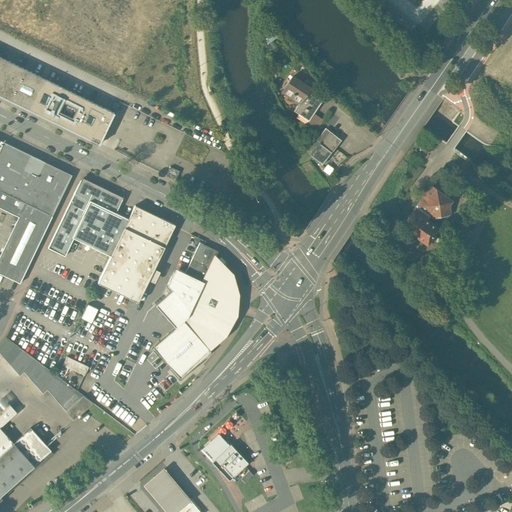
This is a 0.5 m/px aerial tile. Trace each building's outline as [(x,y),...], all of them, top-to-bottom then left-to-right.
[(114,113),(0,57),(0,95),(99,144),(114,113)] [(312,90),(292,76),(282,91),(292,98),(294,95),(301,100),(294,111),(309,121),(321,102),(309,94),(312,90)] [(437,139),(425,130),(417,142),(424,146),(419,153),(425,157),(437,139)] [(333,134),(324,146),(330,151),(339,139),(333,134)] [(72,175),(4,142),(0,150),(0,207),(19,216),(0,255),(0,273),(20,283),(72,175)] [(324,146),(320,143),(311,155),(323,164),(332,152),(330,151),(324,146)] [(122,199),(81,179),(48,248),(65,256),(74,238),(111,256),(128,219),(116,213),(122,199)] [(447,199),(430,187),(429,188),(430,188),(417,206),(416,205),(413,210),(414,211),(414,210),(427,220),(431,214),(435,217),(437,216),(437,217),(450,215),(447,199)] [(175,225),(135,205),(128,219),(111,256),(98,283),(138,302),(175,225)] [(427,220),(414,210),(414,211),(402,227),(427,245),(439,228),(427,220)] [(439,239),(433,248),(437,252),(444,242),(439,239)] [(216,251),(200,243),(185,273),(204,282),(215,257),(218,252),(216,251)] [(215,257),(204,282),(190,311),(185,322),(208,349),(224,334),(235,315),(230,297),(232,297),(231,292),(230,292),(231,274),(215,259),(216,257),(215,257)] [(204,282),(185,273),(179,270),(175,278),(172,276),(167,285),(190,311),(204,282)] [(98,309),(88,304),(81,318),(91,323),(98,309)] [(85,397),(6,337),(0,344),(0,353),(20,376),(24,373),(43,394),(48,390),(67,412),(85,397)] [(76,369),(85,373),(88,366),(80,362),(76,369)] [(85,397),(67,412),(75,421),(94,404),(85,397)] [(0,426),(16,412),(9,403),(0,411),(0,426)] [(0,500),(53,454),(50,451),(51,450),(30,428),(14,443),(0,427),(0,500)] [(218,434),(202,449),(213,461),(212,462),(213,463),(214,465),(215,465),(229,480),(248,463),(230,444),(229,446),(218,434)] [(429,448),(427,437),(419,439),(421,449),(429,448)] [(166,511),(173,511),(189,499),(163,467),(143,483),(166,511)] [(249,470),(241,478),(245,482),(253,475),(249,470)] [(200,511),(189,499),(173,511),(200,511)]
